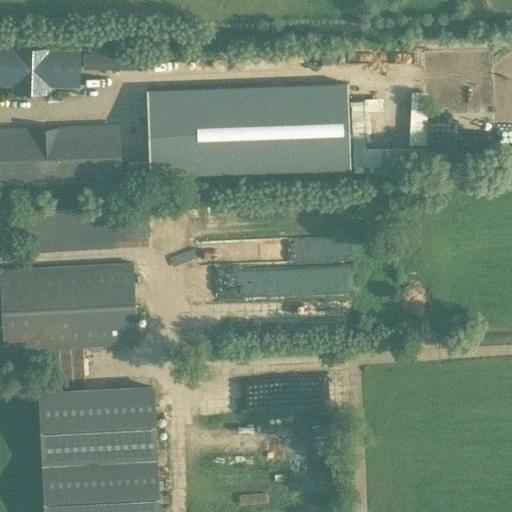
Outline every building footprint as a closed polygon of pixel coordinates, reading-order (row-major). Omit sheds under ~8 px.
[(0,50),(0,82),(15,83),(15,89),(47,90),(47,84),(75,84),(76,52),(0,50)] [(145,53),(146,70),(178,70),(178,52),(145,53)] [(122,69),(122,53),(83,53),(83,69),(122,69)] [(347,83),(146,90),(149,175),(350,168),(347,83)] [(413,90),(414,123),(431,123),(431,90),(413,90)] [(117,130),(0,133),(0,179),(119,176),(117,130)] [(429,166),(428,148),(353,149),(353,167),(429,166)] [(147,162),(127,162),(127,179),(147,179),(147,162)] [(28,210),(31,250),(147,243),(145,203),(28,210)] [(0,211),(0,250),(22,250),(22,211),(0,211)] [(250,239),(251,261),(284,260),(284,250),(294,249),(293,238),(250,239)] [(317,258),(318,292),(354,292),(353,261),(354,261),(354,240),(309,240),(309,258),(317,258)] [(0,282),(3,350),(137,343),(133,262),(0,269),(0,282)] [(45,511),(157,511),(151,386),(40,391),(45,511)]
